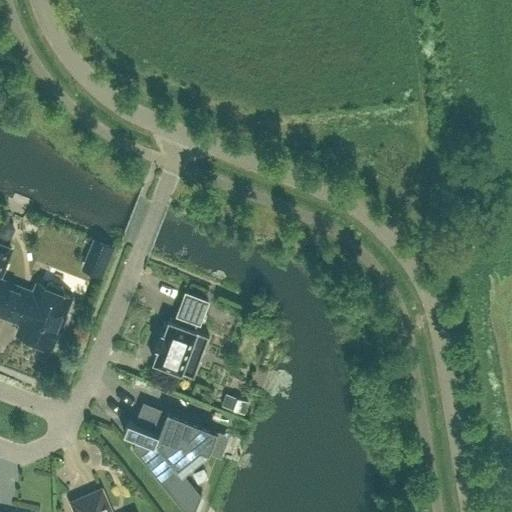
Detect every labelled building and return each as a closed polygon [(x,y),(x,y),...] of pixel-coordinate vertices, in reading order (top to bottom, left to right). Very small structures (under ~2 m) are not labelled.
[(115,248),(92,239),(79,269),(102,279),(115,248)] [(13,247),(0,241),(0,276),(1,277),(13,247)] [(33,291),(0,278),(0,312),(21,321),(17,332),(51,345),(58,327),(60,328),(66,313),(64,312),(70,295),(62,292),(63,288),(62,285),(50,280),(47,282),(45,285),(37,282),(33,291)] [(207,299),(185,290),(176,313),(179,314),(177,322),(168,318),(163,331),(161,331),(155,346),(158,346),(153,360),(193,375),(204,347),(191,342),(196,329),(193,328),(196,320),(199,321),(207,299)] [(217,429),(143,399),(134,421),(127,418),(123,430),(137,435),(132,446),(185,511),(193,511),(201,493),(183,471),(208,451),(217,429)] [(109,511),(100,489),(73,501),(78,511),(109,511)]
